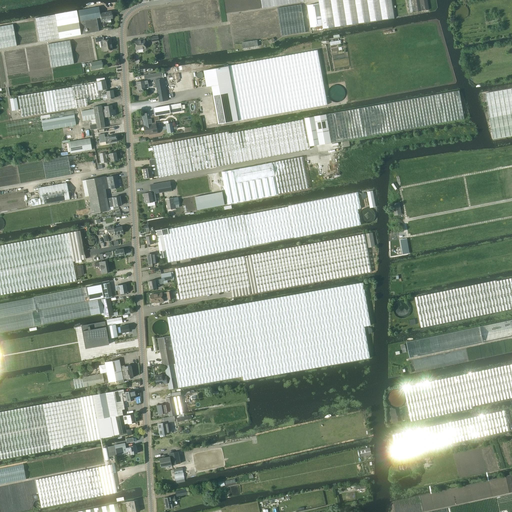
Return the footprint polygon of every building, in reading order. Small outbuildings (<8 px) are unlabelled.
[(392,0),(318,0),(319,3),(307,5),(311,27),(323,25),(323,29),(395,18),(392,0)] [(408,0),(410,13),(429,10),(427,0),(408,0)] [(469,14),(469,13),(469,11),(468,10),(468,9),(467,8),(465,7),(464,6),(463,6),(461,6),(460,7),(459,7),(458,8),(457,10),(456,11),(456,12),(456,14),(457,15),(457,16),(458,17),(460,18),(461,19),(462,19),(464,19),(465,18),(466,18),(467,17),(468,15),(469,14)] [(102,22),(111,20),(111,19),(113,18),(112,12),(104,13),(100,14),(99,7),(55,14),(35,18),(39,42),(59,38),(99,31),(96,18),(101,17),(102,22)] [(282,35),(278,7),(254,11),(258,38),(282,35)] [(14,23),(0,25),(0,47),(17,45),(14,23)] [(71,39),(74,63),(96,60),(93,36),(71,39)] [(105,51),(113,50),(111,39),(104,40),(104,37),(96,39),(96,43),(103,41),(104,47),(102,47),(103,51),(105,51)] [(142,49),(146,49),(145,39),(140,39),(140,41),(135,42),(136,50),(138,50),(138,52),(143,52),(142,49)] [(258,46),(257,40),(242,42),(243,48),(258,46)] [(229,66),(238,120),(289,111),(327,105),(317,50),(279,57),(229,66)] [(102,61),(91,63),(92,69),(103,67),(102,61)] [(204,70),(207,87),(212,86),(219,124),(238,120),(229,66),(204,70)] [(162,72),(145,75),(146,81),(148,80),(155,79),(158,97),(159,101),(168,100),(164,78),(163,78),(162,72)] [(97,83),(18,96),(21,117),(88,106),(87,102),(100,100),(100,98),(99,90),(106,89),(107,89),(105,80),(96,82),(97,83)] [(145,85),(149,84),(148,80),(146,81),(137,82),(139,90),(140,92),(141,93),(144,92),(143,90),(146,89),(145,85)] [(511,88),(486,93),(490,117),(489,118),(493,139),(511,135),(511,88)] [(106,89),(99,90),(100,98),(104,98),(104,100),(115,98),(113,90),(107,91),(106,89)] [(187,172),(274,156),(310,149),(310,146),(319,145),(464,119),(459,91),(314,117),(305,118),(305,119),(270,126),(229,133),(229,132),(173,142),(179,174),(187,172)] [(204,125),(217,123),(213,95),(200,97),(204,125)] [(12,111),(18,110),(16,98),(9,99),(12,111)] [(181,103),(169,105),(170,113),(182,111),(181,103)] [(91,120),(92,124),(89,125),(90,130),(105,127),(103,117),(106,116),(107,117),(112,116),(116,115),(115,110),(113,110),(112,106),(112,105),(105,107),(105,109),(102,110),(101,105),(93,107),(93,109),(81,111),(83,121),(91,120)] [(169,105),(153,108),(154,114),(154,116),(158,115),(170,113),(169,105)] [(142,114),(144,126),(156,124),(156,123),(154,112),(153,112),(150,113),(142,114)] [(166,124),(168,133),(174,132),(172,123),(166,124)] [(156,124),(144,126),(143,126),(145,135),(157,132),(156,124)] [(104,133),(98,134),(100,143),(106,142),(105,141),(106,141),(106,140),(108,140),(109,143),(117,141),(116,135),(105,137),(104,133)] [(69,142),(70,153),(92,149),(90,138),(69,142)] [(179,174),(173,142),(153,146),(153,148),(155,159),(159,176),(159,178),(179,174)] [(107,162),(105,152),(99,154),(101,164),(107,162)] [(111,162),(112,161),(117,160),(115,152),(110,153),(110,154),(106,155),(107,158),(111,157),(111,162)] [(68,157),(43,161),(46,179),(71,175),(68,157)] [(303,157),(273,162),(222,172),(228,204),(279,195),(278,194),(309,188),(303,157)] [(151,167),(143,169),(145,179),(159,176),(155,159),(149,160),(151,167)] [(18,164),(0,167),(0,185),(27,181),(25,172),(19,172),(18,164)] [(106,176),(98,178),(101,194),(106,193),(105,189),(119,187),(117,175),(109,177),(107,177),(106,176)] [(92,214),(109,210),(108,204),(110,203),(109,198),(107,199),(106,193),(101,194),(98,178),(94,178),(85,180),(82,181),(85,196),(88,196),(92,214)] [(170,182),(160,183),(162,192),(172,191),(170,182)] [(67,183),(38,188),(41,205),(70,199),(67,183)] [(156,201),(155,194),(162,192),(160,183),(151,185),(151,192),(144,193),(146,203),(156,201)] [(370,208),(376,207),(373,191),(367,192),(370,208)] [(225,205),(222,192),(196,197),(198,210),(225,205)] [(160,253),(161,257),(161,258),(167,257),(168,262),(175,261),(250,246),(294,237),(294,238),(361,225),(358,209),(361,209),(358,193),(288,206),(288,207),(244,215),(169,229),(169,228),(156,230),(159,243),(158,243),(160,253)] [(119,196),(109,198),(110,203),(114,203),(114,207),(121,205),(119,196)] [(174,197),(174,198),(167,199),(168,209),(175,208),(175,204),(174,197)] [(394,216),(402,215),(400,202),(392,204),(394,216)] [(376,216),(376,214),(375,213),(375,212),(373,211),(372,210),(371,209),(370,209),(368,209),(366,209),(365,209),(364,210),(363,211),(362,212),(361,214),(361,215),(361,216),(361,218),(361,219),(362,221),(363,222),(364,223),(365,223),(367,224),(368,224),(370,224),(371,223),(372,223),(373,222),(374,221),(375,220),(376,218),(376,216)] [(114,228),(113,227),(114,232),(115,235),(123,233),(121,227),(114,228)] [(148,244),(158,243),(159,243),(156,230),(152,231),(153,235),(147,236),(148,244)] [(85,259),(85,255),(80,231),(67,233),(0,245),(0,294),(77,281),(73,261),(85,259)] [(368,248),(375,247),(373,233),(365,234),(368,248)] [(97,241),(97,240),(97,238),(96,237),(95,236),(94,235),(92,235),(91,234),(90,234),(89,235),(88,235),(87,236),(86,237),(85,238),(85,239),(85,240),(85,242),(85,243),(87,245),(88,245),(89,246),(90,246),(91,246),(93,246),(94,246),(95,245),(96,244),(96,243),(97,242),(97,241)] [(231,290),(233,297),(252,294),(371,272),(365,234),(251,255),(175,269),(181,299),(231,290)] [(407,238),(400,240),(402,249),(409,247),(407,238)] [(156,258),(161,257),(160,253),(156,254),(148,254),(149,265),(157,264),(156,258)] [(95,263),(95,267),(100,266),(102,273),(109,272),(106,261),(100,262),(99,262),(95,263)] [(80,276),(84,275),(83,265),(75,266),(76,272),(77,276),(80,276)] [(155,280),(149,281),(151,289),(157,288),(156,283),(160,283),(160,284),(163,283),(162,281),(174,279),(173,272),(171,272),(161,274),(162,278),(159,279),(156,280),(155,280)] [(415,298),(421,328),(511,308),(511,278),(497,281),(496,280),(415,298)] [(105,298),(98,300),(100,313),(103,313),(104,313),(105,317),(113,315),(110,298),(112,297),(109,282),(102,283),(102,285),(103,289),(105,298)] [(171,336),(158,338),(163,366),(165,366),(174,364),(178,387),(178,388),(180,387),(243,376),(244,380),(307,369),(370,358),(364,326),(371,325),(363,283),(357,284),(294,295),(168,317),(171,336)] [(101,284),(87,287),(89,300),(104,297),(102,289),(103,289),(102,285),(101,285),(101,284)] [(127,294),(126,292),(127,292),(125,284),(116,286),(116,290),(120,289),(121,295),(127,294)] [(0,332),(44,324),(100,313),(98,300),(88,301),(86,288),(86,287),(35,297),(34,297),(0,303),(0,332)] [(173,298),(172,291),(167,292),(163,293),(150,295),(151,303),(159,302),(159,303),(164,302),(163,297),(168,297),(168,299),(173,298)] [(411,309),(412,309),(411,308),(411,306),(410,304),(409,303),(407,302),(406,301),(404,301),(403,300),(401,300),(399,301),(398,302),(396,303),(395,304),(394,306),(394,307),(394,309),(394,310),(394,312),(395,314),(396,315),(397,316),(399,317),(400,318),(402,318),(404,318),(405,318),(407,317),(409,316),(410,314),(411,313),(411,311),(411,309)] [(116,324),(122,323),(121,317),(113,319),(112,319),(108,320),(107,320),(107,321),(107,323),(108,325),(116,324)] [(168,327),(168,325),(167,324),(166,322),(164,320),(163,320),(161,319),(160,319),(159,319),(157,320),(156,320),(154,321),(153,322),(152,324),(152,325),(152,327),(152,328),(152,330),(153,331),(154,332),(155,333),(157,334),(159,335),(161,335),(162,334),(164,333),(165,333),(166,331),(167,330),(167,329),(168,327)] [(511,319),(406,342),(410,358),(511,336),(511,319)] [(105,321),(81,325),(85,348),(109,344),(105,321)] [(112,337),(118,336),(117,333),(116,328),(116,324),(108,325),(110,338),(112,337)] [(120,327),(116,328),(117,333),(121,332),(129,331),(128,325),(120,326),(120,327)] [(0,369),(1,369),(3,373),(41,366),(41,365),(79,358),(74,328),(35,335),(0,341),(0,369)] [(105,364),(99,365),(101,373),(103,373),(107,372),(109,382),(117,380),(118,380),(119,383),(124,382),(123,379),(121,366),(119,359),(105,362),(105,364)] [(166,374),(156,376),(158,384),(164,383),(164,384),(168,383),(169,389),(178,387),(174,364),(165,366),(166,374)] [(410,421),(473,408),(473,406),(511,397),(511,364),(403,387),(410,421)] [(124,365),(121,366),(123,379),(126,378),(126,379),(133,377),(130,365),(124,367),(124,365)] [(93,375),(73,379),(73,380),(75,389),(105,383),(104,383),(103,373),(101,373),(93,375)] [(123,404),(123,401),(122,396),(121,393),(124,392),(123,389),(115,391),(118,405),(123,404)] [(394,407),(395,407),(396,408),(399,407),(401,406),(403,404),(404,402),(405,400),(405,398),(404,396),(403,394),(402,392),(400,391),(397,390),(395,390),(393,390),(391,391),(389,393),(388,395),(387,397),(387,400),(388,402),(389,404),(390,405),(392,407),(394,407)] [(115,391),(93,395),(101,438),(114,435),(119,434),(127,433),(125,424),(123,416),(124,416),(123,416),(122,410),(124,409),(123,404),(118,405),(115,391)] [(124,392),(121,393),(123,401),(127,400),(133,399),(132,392),(132,391),(125,392),(125,393),(124,393),(124,392)] [(55,402),(0,412),(0,460),(1,460),(1,459),(64,447),(63,446),(101,439),(101,438),(93,395),(55,402)] [(176,396),(174,397),(177,415),(185,413),(182,396),(180,396),(176,396)] [(157,406),(159,414),(165,413),(165,415),(169,414),(169,416),(177,415),(174,397),(166,398),(167,404),(164,405),(164,404),(157,406)] [(393,423),(398,422),(395,407),(394,407),(390,408),(393,423)] [(509,430),(505,410),(392,435),(397,455),(509,430)] [(126,415),(124,416),(123,416),(125,424),(128,423),(135,422),(133,414),(126,415)] [(164,423),(158,424),(160,435),(172,433),(170,422),(175,421),(174,416),(163,418),(164,423)] [(130,455),(137,453),(135,445),(129,446),(129,447),(126,447),(125,443),(115,445),(117,456),(122,455),(122,454),(121,452),(127,451),(127,452),(130,452),(130,455)] [(372,455),(370,447),(359,450),(361,457),(372,455)] [(179,451),(170,453),(170,457),(172,465),(181,463),(179,451)] [(167,457),(160,458),(162,467),(168,466),(169,467),(170,467),(171,467),(171,466),(172,466),(172,465),(170,457),(167,458),(167,457)] [(99,467),(105,494),(117,492),(111,464),(99,467)] [(105,494),(99,467),(36,480),(41,507),(105,494)] [(173,501),(176,501),(175,496),(164,498),(166,508),(174,507),(173,501)] [(138,500),(130,501),(131,511),(134,511),(140,511),(138,500)] [(111,511),(119,511),(118,504),(117,503),(110,505),(111,511)]
